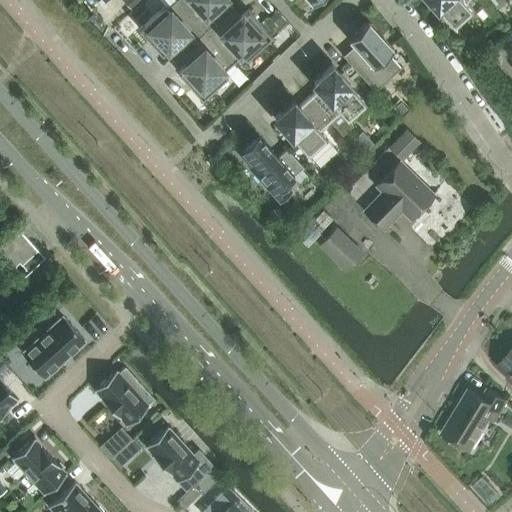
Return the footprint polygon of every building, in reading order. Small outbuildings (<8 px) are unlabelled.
[(162,53),(170,46),(178,55),(205,31),(177,0),(174,0),(167,7),(164,4),(139,27),(162,53)] [(177,0),(205,31),(232,7),(225,0),(177,0)] [(472,10),(465,2),(467,0),(429,0),(453,27),(472,10)] [(240,16),(232,7),(205,31),(236,66),(237,65),(234,62),(243,54),(246,57),(271,34),(248,9),(240,16)] [(271,19),(278,26),(283,21),(276,14),(271,19)] [(348,39),(358,50),(348,58),(344,54),(342,55),(375,91),(397,71),(384,56),(393,48),(368,20),(348,39)] [(205,31),(178,55),(186,64),(178,71),(201,97),(227,74),(238,86),(247,78),(236,66),(205,31)] [(313,82),(318,87),(308,96),(332,122),(342,113),(347,119),(366,102),(332,64),(313,82)] [(327,137),(322,131),(332,122),(308,96),(298,105),(293,100),(274,117),(308,154),(327,137)] [(406,128),(389,147),(402,160),(420,141),(406,128)] [(362,131),(351,140),(362,152),(372,143),(362,131)] [(241,149),(251,160),(247,163),(279,198),(291,187),(286,182),(302,167),(303,167),(287,148),(278,156),(258,134),(241,149)] [(365,210),(383,228),(396,214),(394,213),(400,207),(411,218),(434,194),(399,162),(377,185),(383,191),(365,210)] [(308,179),(300,186),(313,200),(321,193),(308,179)] [(333,219),(323,209),(297,235),(307,245),(333,219)] [(44,255),(18,225),(0,240),(0,247),(23,274),(44,255)] [(336,227),(320,244),(346,269),(362,252),(336,227)] [(63,316),(23,352),(44,376),(85,339),(63,316)] [(511,382),(511,348),(498,364),(509,374),(506,377),(511,382)] [(117,368),(94,389),(95,390),(95,389),(126,423),(126,424),(149,404),(148,403),(154,397),(125,365),(119,371),(117,370),(118,369),(117,368)] [(0,413),(17,398),(17,399),(18,398),(0,377),(0,413)] [(483,396),(469,388),(443,431),(470,447),(496,404),(502,408),(507,399),(488,388),(483,396)] [(168,425),(145,445),(146,446),(177,480),(177,481),(195,465),(203,473),(213,464),(199,448),(193,453),(168,426),(169,426),(168,425)] [(34,437),(12,457),(13,458),(44,491),(43,492),(44,493),(67,472),(66,471),(66,472),(35,438),(34,437)] [(134,439),(113,458),(120,465),(141,446),(134,439)] [(107,440),(101,446),(111,457),(117,451),(107,440)] [(213,468),(205,476),(211,482),(220,474),(213,468)] [(102,511),(75,481),(49,505),(54,511),(102,511)] [(254,511),(228,486),(202,511),(254,511)]
